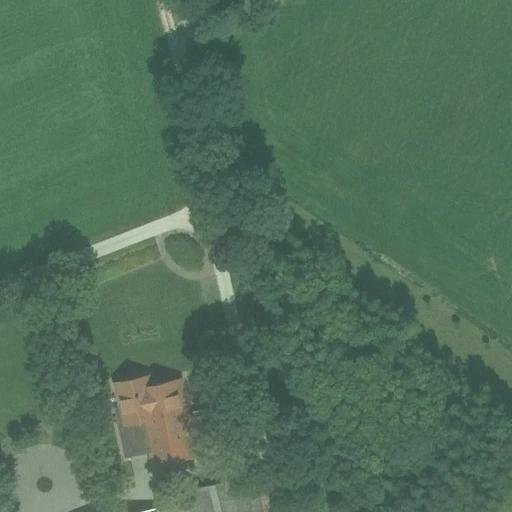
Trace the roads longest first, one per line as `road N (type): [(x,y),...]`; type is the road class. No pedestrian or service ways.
road 1 (unclassified): [(0,291),(210,211)]
road 2 (track): [(166,0),(210,211)]
road 3 (unknown): [(0,469),(85,505),(144,492)]
road 4 (unknown): [(144,492),(218,455),(261,453)]
